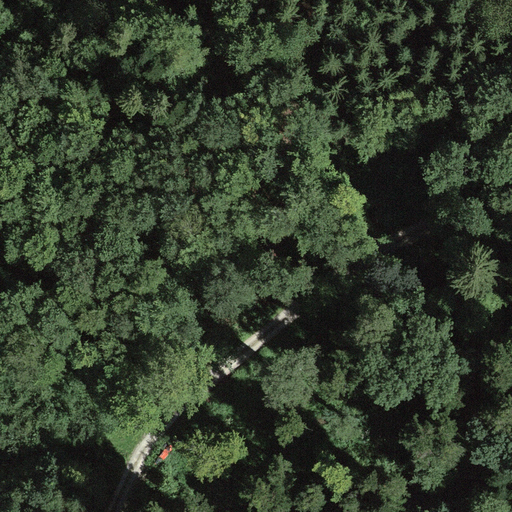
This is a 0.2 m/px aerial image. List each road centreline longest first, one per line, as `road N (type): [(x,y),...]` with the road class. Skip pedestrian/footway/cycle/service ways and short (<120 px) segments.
road 1 (track): [(108,511),(143,449),(207,376),(311,297),(438,222),(511,192)]
road 2 (residential): [(511,444),(409,511)]
